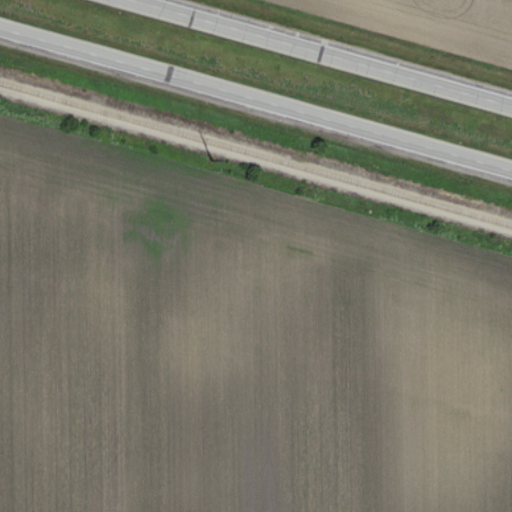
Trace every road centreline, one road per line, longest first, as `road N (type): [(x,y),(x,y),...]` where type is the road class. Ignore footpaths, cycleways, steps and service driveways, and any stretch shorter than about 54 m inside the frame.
road 1 (trunk): [(0,25),(511,167)]
road 2 (trunk): [(511,105),(132,0)]
